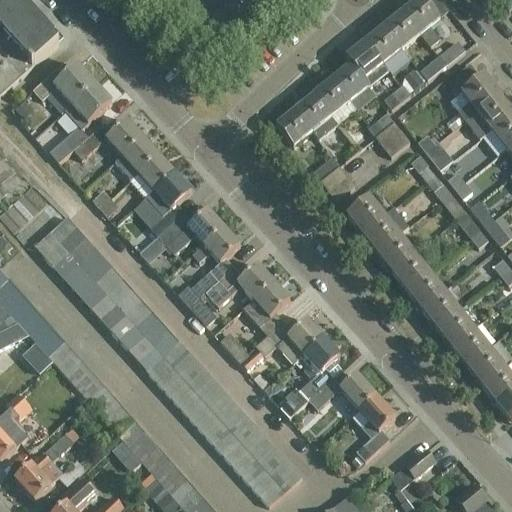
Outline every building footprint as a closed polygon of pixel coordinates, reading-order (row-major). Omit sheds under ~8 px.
[(0,0),(0,68),(1,70),(0,70),(0,101),(58,49),(13,0),(0,0)] [(422,2),(402,18),(420,40),(421,39),(431,52),(440,46),(429,33),(440,25),(422,2)] [(502,7),(508,16),(511,12),(511,4),(511,3),(509,4),(508,2),(502,7)] [(401,55),(420,40),(402,18),(384,33),(401,55)] [(382,70),(401,55),(384,33),(365,48),(382,70)] [(439,61),(446,71),(465,57),(457,46),(439,61)] [(346,63),(352,70),(364,85),(369,92),(388,77),(382,70),(365,48),(346,63)] [(427,86),(446,71),(439,61),(421,75),(419,75),(427,86)] [(42,107),(46,103),(61,119),(64,116),(70,111),(95,89),(77,70),(64,82),(57,75),(33,96),(42,107)] [(351,107),(369,92),(364,85),(352,70),(333,85),(351,107)] [(465,126),(477,117),(499,99),(484,80),(480,83),(469,70),(448,87),(458,100),(450,107),(465,126)] [(394,98),(402,108),(410,100),(409,99),(427,86),(419,75),(413,75),(404,82),(403,91),(394,98)] [(332,122),(351,107),(333,85),(314,100),(332,122)] [(112,108),(95,89),(70,111),(64,116),(82,136),(112,108)] [(393,115),(402,108),(394,98),(385,106),(393,115)] [(511,119),(511,115),(499,99),(477,117),(465,126),(479,145),(492,135),(492,136),(511,119)] [(295,115),(313,137),(320,146),(339,131),(332,122),(314,100),(295,115)] [(32,116),(24,106),(15,114),(23,124),(32,116)] [(293,153),(313,137),(295,115),(276,131),(293,153)] [(511,119),(492,136),(507,154),(511,150),(511,119)] [(385,136),(394,128),(387,120),(378,127),(385,136)] [(122,161),(143,143),(127,125),(112,138),(104,129),(89,143),(77,153),(73,156),(81,166),(106,143),(122,161)] [(376,143),(385,136),(378,127),(369,135),(376,143)] [(376,143),(383,152),(401,138),(394,128),(385,136),(376,143)] [(410,148),(401,138),(383,152),(391,163),(410,148)] [(426,158),(435,151),(434,150),(438,147),(433,141),(429,144),(426,141),(417,147),(426,158)] [(49,158),(59,169),(73,156),(77,153),(67,142),(49,158)] [(160,161),(143,143),(122,161),(115,168),(131,186),(160,161)] [(435,151),(426,158),(440,176),(449,169),(453,166),(439,148),(435,151)] [(147,204),(175,179),(160,161),(131,186),(147,204)] [(427,187),(436,181),(420,161),(412,168),(427,187)] [(332,162),(323,170),(331,179),(340,172),(332,162)] [(329,196),(347,181),(340,172),(331,179),(323,170),(313,178),(329,196)] [(447,185),(455,195),(464,188),(456,178),(447,185)] [(191,197),(175,179),(147,204),(162,222),(150,233),(158,243),(185,219),(177,210),(191,197)] [(355,191),(347,181),(329,196),(336,206),(355,191)] [(433,198),(440,207),(450,199),(436,181),(427,187),(435,197),(433,198)] [(471,198),(464,188),(455,195),(462,205),(471,198)] [(99,215),(111,205),(103,196),(92,207),(99,215)] [(455,226),(465,218),(450,199),(440,207),(455,226)] [(362,239),(385,221),(369,202),(347,220),(362,239)] [(118,212),(111,205),(99,215),(106,222),(118,212)] [(485,233),(494,226),(479,206),(470,214),(485,233)] [(394,214),(385,221),(362,239),(377,258),(400,240),(409,233),(394,214)] [(203,252),(224,233),(208,215),(193,228),(185,219),(158,243),(174,261),(195,242),(203,252)] [(455,226),(471,245),(481,237),(465,218),(455,226)] [(501,221),(494,226),(485,233),(500,252),(511,242),(511,237),(504,227),(505,226),(501,221)] [(50,239),(58,248),(76,233),(67,224),(50,239)] [(59,249),(68,259),(85,243),(76,233),(58,248),(59,249)] [(240,251),(224,233),(203,252),(192,261),(198,268),(210,259),(220,270),(210,279),(218,288),(234,274),(226,264),(240,251)] [(488,246),(481,237),(471,245),(478,254),(488,246)] [(59,249),(58,248),(50,239),(35,252),(44,262),(59,249)] [(392,277),(415,259),(400,240),(377,258),(392,277)] [(95,254),(85,243),(68,259),(78,270),(95,254)] [(68,259),(59,249),(44,262),(54,272),(68,259)] [(78,270),(87,280),(104,264),(95,254),(78,270)] [(54,272),(63,283),(78,270),(68,259),(54,272)] [(430,278),(415,259),(392,277),(407,296),(430,278)] [(104,264),(87,280),(96,289),(112,274),(104,264)] [(500,282),(510,274),(503,265),(493,273),(500,282)] [(78,270),(63,283),(72,293),(87,280),(78,270)] [(241,293),(253,307),(274,288),(257,270),(243,283),(234,274),(218,288),(206,299),(218,313),(241,293)] [(96,289),(107,301),(123,286),(112,274),(96,289)] [(511,287),(511,276),(510,274),(500,282),(508,291),(511,287)] [(430,278),(407,296),(422,314),(444,296),(430,278)] [(81,303),(96,289),(87,280),(72,293),(81,303)] [(17,296),(8,285),(0,292),(0,309),(1,311),(17,296)] [(132,296),(123,286),(107,301),(116,311),(132,296)] [(290,306),(274,288),(253,307),(243,316),(259,334),(267,343),(268,343),(284,329),(275,319),(290,306)] [(96,289),(81,303),(91,315),(107,301),(96,289)] [(190,315),(200,305),(188,291),(178,301),(190,315)] [(10,320),(11,321),(27,307),(17,296),(1,311),(10,320)] [(116,311),(126,322),(142,307),(132,296),(116,311)] [(422,314),(437,333),(459,315),(444,296),(422,314)] [(100,325),(116,311),(107,301),(91,315),(100,325)] [(216,323),(200,305),(190,315),(205,332),(216,323)] [(37,317),(27,307),(11,321),(17,328),(17,329),(19,331),(20,332),(37,317)] [(142,307),(126,322),(134,331),(151,317),(142,307)] [(116,311),(100,325),(110,336),(126,322),(116,311)] [(474,334),(459,315),(437,333),(452,352),(474,334)] [(46,328),(37,317),(20,332),(28,341),(30,343),(46,328)] [(161,328),(151,317),(134,331),(145,343),(161,328)] [(0,328),(0,337),(17,329),(17,328),(11,321),(10,320),(1,328),(0,328)] [(118,346),(134,331),(126,322),(110,336),(118,346)] [(293,371),(298,366),(323,343),(307,325),(292,338),(284,329),(268,343),(267,343),(256,352),(258,356),(264,362),(277,351),(293,371)] [(30,343),(40,354),(56,339),(46,328),(30,343)] [(161,328),(145,343),(154,354),(171,339),(161,328)] [(0,337),(0,354),(28,341),(20,332),(19,331),(17,329),(0,337)] [(118,346),(129,357),(145,343),(134,331),(118,346)] [(467,371),(489,353),(474,334),(452,352),(467,371)] [(48,363),(64,348),(56,339),(40,354),(48,363)] [(179,349),(171,339),(154,354),(163,364),(179,349)] [(229,339),(220,348),(239,370),(249,361),(229,339)] [(138,368),(154,354),(145,343),(129,357),(138,368)] [(324,392),(333,383),(342,376),(333,367),(340,361),(323,343),(298,366),(303,373),(304,376),(313,386),(299,398),(281,415),(289,424),(308,406),(324,392)] [(48,363),(56,372),(72,357),(64,348),(48,363)] [(163,364),(172,373),(188,358),(179,349),(163,364)] [(504,371),(489,353),(467,371),(481,390),(504,371)] [(138,368),(147,378),(163,364),(154,354),(138,368)] [(242,370),(247,376),(264,362),(258,356),(242,370)] [(72,357),(56,372),(64,381),(80,366),(72,357)] [(172,373),(180,382),(196,367),(188,358),(172,373)] [(147,378),(156,387),(172,373),(163,364),(147,378)] [(88,375),(80,366),(64,381),(73,390),(88,375)] [(180,382),(189,391),(205,377),(196,367),(180,382)] [(511,395),(511,381),(504,371),(481,390),(496,408),(511,395)] [(180,382),(172,373),(156,387),(164,397),(180,382)] [(96,384),(88,375),(73,390),(77,395),(81,399),(96,384)] [(189,391),(197,401),(213,386),(205,377),(189,391)] [(259,378),(253,384),(264,395),(270,390),(259,378)] [(341,394),(360,416),(376,401),(356,379),(341,392),(333,383),(324,392),(308,406),(317,415),(341,394)] [(164,397),(173,406),(189,391),(180,382),(164,397)] [(86,404),(90,408),(105,394),(96,384),(81,399),(86,404)] [(206,410),(222,395),(213,386),(197,401),(206,410)] [(189,391),(173,406),(181,416),(197,401),(189,391)] [(97,416),(112,402),(105,394),(90,408),(97,416)] [(206,410),(214,419),(230,405),(222,395),(206,410)] [(511,428),(511,427),(511,395),(496,408),(511,428)] [(10,418),(7,421),(0,427),(0,467),(16,453),(27,443),(18,433),(32,420),(30,417),(32,416),(17,400),(4,412),(10,418)] [(181,416),(190,425),(206,410),(197,401),(181,416)] [(376,401),(360,416),(369,426),(361,434),(371,445),(356,458),(364,468),(389,445),(381,436),(395,423),(376,401)] [(112,402),(97,416),(105,426),(121,411),(112,402)] [(214,419),(223,429),(239,414),(230,405),(214,419)] [(190,425),(198,434),(214,419),(206,410),(190,425)] [(121,411),(105,426),(113,435),(129,421),(121,411)] [(231,438),(247,423),(239,414),(223,429),(231,438)] [(207,444),(223,429),(214,419),(198,434),(207,444)] [(121,444),(137,430),(129,421),(113,435),(121,444)] [(231,438),(240,447),(256,433),(247,423),(231,438)] [(207,444),(215,453),(231,438),(223,429),(207,444)] [(129,453),(146,439),(137,430),(121,444),(129,453)] [(248,456),(264,442),(256,433),(240,447),(248,456)] [(231,438),(215,453),(223,462),(240,447),(231,438)] [(138,463),(154,448),(146,439),(129,453),(138,463)] [(68,492),(86,475),(77,466),(61,481),(50,469),(71,450),(63,441),(14,485),(34,507),(51,492),(50,490),(58,483),(68,492)] [(248,456),(257,466),(273,451),(264,442),(248,456)] [(232,472),(248,456),(240,447),(223,462),(232,472)] [(146,472),(162,458),(154,448),(138,463),(144,470),(146,472)] [(113,458),(121,467),(131,458),(123,449),(113,458)] [(266,475),(281,461),(273,451),(257,466),(266,475)] [(257,466),(248,456),(232,472),(240,481),(257,466)] [(400,496),(413,486),(435,468),(426,456),(404,474),(391,484),(399,495),(400,496)] [(154,482),(170,467),(162,458),(146,472),(152,479),(154,482)] [(266,475),(274,484),(290,470),(281,461),(266,475)] [(358,462),(352,467),(357,473),(363,468),(358,462)] [(249,490),(266,475),(257,466),(240,481),(249,490)] [(170,467),(154,482),(156,484),(163,491),(179,476),(170,467)] [(290,470),(274,484),(286,497),(301,483),(290,470)] [(266,475),(249,490),(257,500),(274,484),(266,475)] [(179,476),(163,491),(171,500),(187,486),(179,476)] [(156,484),(154,482),(152,479),(141,489),(145,494),(156,484)] [(82,511),(97,498),(82,483),(61,503),(66,508),(62,511),(82,511)] [(268,511),(286,497),(274,484),(257,500),(268,511)] [(171,500),(179,509),(195,495),(187,486),(171,500)] [(161,489),(152,497),(160,506),(168,498),(161,489)] [(491,511),(487,506),(479,496),(474,489),(455,505),(460,511),(491,511)] [(194,511),(204,504),(195,495),(179,509),(181,511),(194,511)] [(412,511),(400,496),(399,495),(395,498),(402,508),(400,509),(402,511),(412,511)] [(121,511),(113,502),(102,511),(121,511)]
